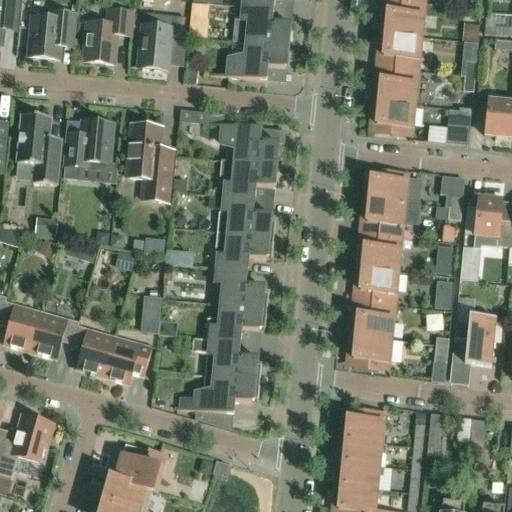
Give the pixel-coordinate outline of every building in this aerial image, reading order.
[(0,0),(0,48),(1,49),(3,31),(15,33),(18,0),(0,0)] [(244,0),(244,9),(273,12),(274,0),(283,0),(292,1),(291,0),(244,0)] [(380,36),(420,40),(423,6),(405,4),(391,3),(390,15),(387,14),(386,24),(381,24),(380,36)] [(248,46),(287,50),(289,27),(272,25),(273,12),(244,9),(243,21),(234,20),(232,43),(248,45),(248,46)] [(87,25),(83,65),(114,68),(117,38),(131,40),(133,15),(107,12),(107,13),(108,13),(106,27),(87,25)] [(74,50),(74,43),(77,17),(48,14),(44,17),(44,21),(32,19),(29,59),(59,62),(60,49),(74,50)] [(171,43),(183,44),(185,20),(173,19),(172,31),(142,28),(138,70),(168,73),(171,43)] [(511,39),(511,30),(492,29),(492,38),(511,39)] [(398,73),(417,75),(420,40),(380,36),(379,49),(384,49),(383,59),(400,61),(398,73)] [(495,51),(511,52),(511,43),(495,43),(495,51)] [(230,60),(228,80),(266,84),(268,71),(285,73),(287,50),(248,46),(247,58),(231,60),(230,60)] [(466,64),(465,79),(475,80),(476,65),(466,64)] [(373,105),(413,109),(417,75),(398,73),(397,85),(380,83),(379,93),(374,92),(373,105)] [(463,94),(473,95),(475,80),(465,79),(463,94)] [(484,138),(511,140),(511,105),(498,104),(498,97),(490,97),(489,103),(488,103),(487,104),(488,104),(485,137),(484,137),(484,138)] [(390,137),(410,139),(413,109),(373,105),(372,117),(377,118),(376,128),(393,129),(392,136),(390,136),(390,137)] [(447,127),(470,129),(471,112),(459,110),(458,113),(449,112),(447,127)] [(192,124),(193,113),(180,112),(180,117),(179,123),(192,124)] [(202,114),(201,125),(224,127),(224,128),(226,117),(226,116),(215,115),(203,114),(202,114)] [(48,141),(50,121),(22,118),(20,135),(16,138),(15,146),(19,150),(17,166),(35,168),(33,186),(56,188),(61,142),(48,141)] [(109,167),(113,127),(82,124),(81,138),(68,137),(65,169),(94,172),(97,169),(97,166),(109,167)] [(237,153),(236,164),(221,162),(221,163),(275,169),(277,146),(260,144),(262,131),(224,128),(224,127),(222,147),(237,153)] [(159,153),(161,132),(132,129),(127,181),(144,183),(143,203),(167,206),(172,154),(159,153)] [(256,190),(273,191),(275,169),(221,163),(219,185),(226,186),(225,200),(255,203),(256,190)] [(365,190),(364,202),(404,206),(407,177),(387,175),(386,177),(388,177),(387,182),(371,181),(370,190),(365,190)] [(183,182),(184,198),(195,197),(194,181),(183,182)] [(496,249),(509,251),(511,224),(499,223),(501,204),(502,204),(502,203),(499,203),(500,199),(487,197),(486,202),(477,201),(477,202),(478,202),(475,237),(474,237),(474,238),(497,240),(496,249)] [(450,198),(448,223),(460,224),(463,199),(450,198)] [(274,223),(270,223),(270,218),(253,216),(255,203),(225,200),(222,236),(274,241),(275,223),(274,223)] [(382,239),(400,241),(404,206),(364,202),(362,215),(367,215),(366,225),(383,227),(382,239)] [(248,275),(249,261),(266,263),(266,258),(270,258),(270,259),(272,259),(274,241),(222,236),(220,256),(215,256),(213,271),(218,272),(248,275)] [(358,258),(357,271),(397,275),(400,241),(382,239),(381,251),(364,249),(363,259),(358,258)] [(474,251),(464,250),(463,250),(460,283),(471,284),(474,251)] [(117,271),(132,274),(136,256),(120,253),(117,271)] [(164,267),(173,267),(174,254),(165,253),(164,267)] [(185,254),(184,266),(200,268),(201,256),(185,254)] [(375,307),(394,309),(397,275),(357,271),(356,283),(361,284),(360,294),(363,294),(361,306),(375,307)] [(263,295),(263,289),(246,288),(248,275),(218,272),(216,287),(224,288),(222,308),(266,313),(268,294),(267,294),(267,295),(263,295)] [(30,356),(41,316),(5,306),(6,300),(0,320),(0,327),(8,330),(3,348),(10,350),(30,356)] [(351,327),(350,339),(390,343),(394,309),(375,307),(374,319),(357,318),(356,327),(351,327)] [(206,343),(211,343),(244,347),(246,333),(259,335),(259,329),(263,330),(263,331),(265,331),(266,313),(222,308),(221,320),(208,322),(206,343)] [(71,352),(78,325),(77,326),(41,316),(30,356),(57,363),(62,345),(71,348),(70,352),(71,352)] [(471,362),(471,367),(491,369),(495,320),(469,318),(468,327),(456,326),(452,361),(471,362)] [(158,323),(141,321),(140,334),(157,335),(158,323)] [(81,355),(76,373),(103,380),(114,341),(77,331),(79,325),(78,325),(71,352),(81,355)] [(367,370),(387,372),(390,343),(350,339),(349,352),(354,352),(353,362),(369,364),(369,369),(367,369),(367,370)] [(434,365),(446,367),(449,342),(436,340),(434,365)] [(150,351),(114,341),(103,380),(129,388),(132,377),(144,380),(152,350),(151,350),(150,351)] [(244,347),(211,343),(210,357),(207,357),(205,379),(259,384),(261,366),(260,366),(260,367),(256,366),(256,361),(243,360),(244,347)] [(196,414),(233,418),(235,405),(252,406),(252,401),(256,401),(256,402),(258,402),(259,384),(205,379),(203,393),(198,394),(196,414)] [(383,416),(363,414),(363,415),(364,415),(364,422),(342,420),(341,434),(346,435),(345,443),(340,443),(340,444),(386,449),(386,447),(380,447),(381,433),(388,433),(388,425),(382,424),(383,416)] [(444,418),(431,417),(427,458),(441,459),(444,418)] [(7,434),(0,456),(0,477),(12,481),(18,460),(38,466),(42,451),(47,452),(53,427),(28,420),(26,428),(20,426),(17,436),(7,434)] [(484,453),(486,424),(472,423),(470,452),(484,453)] [(417,511),(424,428),(416,428),(408,511),(417,511)] [(386,449),(340,444),(339,457),(343,458),(343,466),(338,465),(338,467),(384,471),(384,470),(378,469),(379,455),(385,456),(386,449)] [(110,480),(110,481),(157,494),(167,459),(150,454),(147,466),(122,459),(116,482),(110,480)] [(216,464),(213,477),(225,481),(229,468),(216,464)] [(384,471),(338,467),(336,480),(341,480),(340,489),(335,488),(335,489),(382,494),(382,493),(375,492),(377,478),(383,479),(384,471)] [(110,481),(103,504),(130,511),(145,511),(151,494),(157,495),(157,494),(110,481)] [(381,501),(382,494),(335,489),(334,503),(339,503),(338,511),(333,511),(334,511),(373,511),(375,501),(381,501)] [(463,511),(464,506),(433,503),(431,511),(463,511)]
